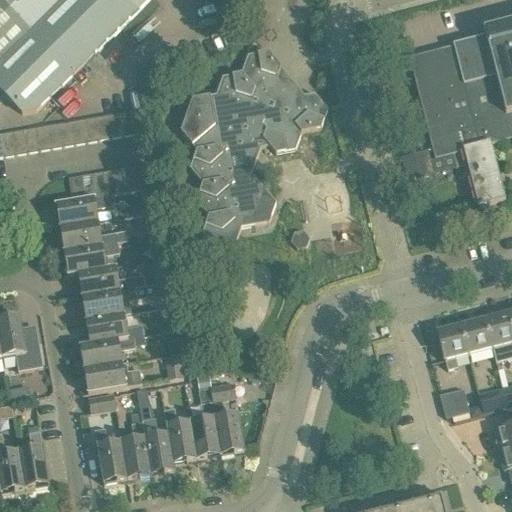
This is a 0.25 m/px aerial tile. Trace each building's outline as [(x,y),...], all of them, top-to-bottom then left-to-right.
[(0,0),(0,4),(29,34),(30,33),(83,86),(106,64),(96,54),(150,0),(0,0)] [(0,94),(22,116),(36,114),(51,99),(60,109),(83,86),(30,33),(29,34),(0,4),(0,94)] [(454,50),(409,61),(435,160),(453,155),(491,145),(491,147),(511,142),(511,27),(484,34),(485,40),(453,49),(454,50)] [(296,101),(278,80),(281,71),(268,56),(248,59),(242,77),(222,81),(216,98),(193,103),(181,135),(196,154),(190,172),(202,186),(196,204),(209,220),(202,237),(215,252),(235,249),(242,230),(271,226),(278,208),(247,170),(253,153),(271,150),(277,157),(297,154),(303,136),(321,132),(328,113),(314,97),(296,101)] [(143,112),(130,114),(135,138),(147,136),(143,112)] [(130,114),(119,116),(123,140),(135,138),(130,114)] [(119,116),(107,118),(111,142),(123,140),(119,116)] [(107,118),(95,120),(99,144),(111,142),(107,118)] [(95,120),(83,122),(87,146),(99,144),(95,120)] [(83,122),(72,124),(76,148),(87,146),(83,122)] [(72,124),(59,127),(63,150),(76,148),(72,124)] [(59,127),(48,128),(52,152),(63,150),(59,127)] [(48,128),(36,130),(40,154),(52,152),(48,128)] [(36,130),(24,132),(28,156),(40,154),(36,130)] [(24,132),(13,134),(17,158),(28,156),(24,132)] [(13,134),(1,136),(5,160),(17,158),(13,134)] [(491,145),(453,155),(457,171),(467,168),(478,211),(506,204),(491,147),(491,145)] [(435,177),(428,153),(413,157),(420,181),(435,177)] [(153,168),(141,170),(145,193),(157,191),(153,168)] [(141,170),(129,172),(133,195),(145,193),(141,170)] [(129,172),(118,174),(121,197),(133,195),(129,172)] [(118,174),(105,176),(109,200),(110,199),(121,197),(118,174)] [(105,176),(94,178),(98,201),(109,200),(105,176)] [(94,178),(82,180),(86,204),(98,201),(94,178)] [(98,201),(86,204),(82,180),(69,182),(74,206),(58,208),(62,232),(99,226),(96,213),(112,210),(110,199),(109,200),(98,201)] [(99,226),(62,232),(65,255),(118,246),(118,247),(130,245),(128,234),(101,239),(99,226)] [(294,236),(291,245),(297,253),(307,251),(310,242),(304,234),(294,236)] [(118,246),(65,255),(70,280),(79,279),(79,277),(107,272),(105,259),(120,257),(118,247),(118,246)] [(167,276),(165,264),(153,266),(155,278),(157,289),(169,288),(167,276)] [(107,272),(79,277),(79,279),(83,302),(137,293),(147,291),(145,280),(119,285),(117,270),(107,272)] [(161,302),(153,303),(154,314),(172,311),(169,292),(160,294),(161,302)] [(137,293),(83,302),(87,325),(125,319),(123,306),(139,304),(137,293)] [(511,331),(508,317),(485,323),(492,353),(496,366),(511,362),(511,331)] [(125,319),(87,325),(91,348),(91,349),(135,342),(136,351),(146,349),(143,330),(127,332),(125,319)] [(20,320),(0,323),(0,348),(2,363),(16,360),(18,376),(45,372),(40,345),(25,348),(20,320)] [(485,323),(461,329),(469,359),(492,353),(485,323)] [(176,335),(175,325),(161,327),(163,337),(176,335)] [(461,329),(437,335),(444,365),(445,365),(448,374),(458,371),(456,362),(469,359),(461,329)] [(91,348),(81,350),(85,374),(123,368),(121,355),(137,352),(136,351),(135,342),(91,349),(91,348)] [(181,358),(165,361),(168,384),(185,382),(181,358)] [(123,368),(85,374),(89,398),(143,389),(141,378),(125,381),(123,368)] [(209,378),(196,380),(198,395),(211,393),(209,378)] [(215,406),(212,407),(220,460),(245,457),(239,419),(226,421),(223,405),(237,403),(234,389),(212,392),(215,406)] [(511,410),(511,392),(503,394),(508,412),(511,410)] [(463,393),(439,399),(446,423),(452,421),(453,426),(470,422),(469,416),(463,393)] [(496,415),(491,397),(479,401),(483,418),(496,415)] [(114,399),(89,403),(92,417),(116,413),(114,399)] [(203,424),(190,427),(196,464),(220,460),(212,407),(201,409),(203,424)] [(175,413),(164,415),(167,438),(168,438),(173,468),(174,468),(196,464),(190,427),(177,429),(175,413)] [(142,427),(152,425),(154,425),(152,415),(140,417),(142,427)] [(152,425),(142,427),(151,481),(175,477),(174,468),(173,468),(168,438),(167,438),(155,440),(152,425)] [(134,444),(121,446),(127,484),(151,481),(142,427),(131,428),(134,444)] [(511,428),(493,433),(499,454),(511,450),(511,428)] [(105,433),(95,434),(104,488),(127,484),(121,446),(107,448),(105,433)] [(32,454),(19,456),(25,494),(49,490),(40,436),(29,438),(32,454)] [(3,438),(0,437),(0,491),(1,498),(25,494),(19,456),(5,458),(3,438)] [(511,450),(499,454),(504,475),(511,472),(511,450)] [(448,511),(446,501),(405,511),(448,511)]
